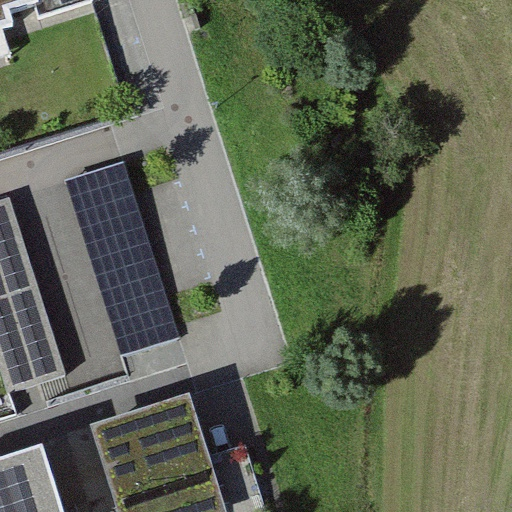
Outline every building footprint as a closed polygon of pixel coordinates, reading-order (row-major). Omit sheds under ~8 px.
[(0,0),(0,30),(4,30),(14,26),(9,13),(35,5),(40,4),(38,0),(0,0)] [(39,18),(94,1),(93,0),(38,0),(40,4),(35,5),(39,18)] [(4,30),(0,30),(0,57),(11,54),(4,30)] [(181,340),(125,162),(66,180),(67,183),(121,356),(122,359),(181,340)] [(11,198),(0,201),(0,368),(8,395),(67,376),(11,198)] [(91,426),(118,511),(228,511),(190,394),(91,426)] [(63,511),(42,448),(0,461),(0,511),(63,511)]
